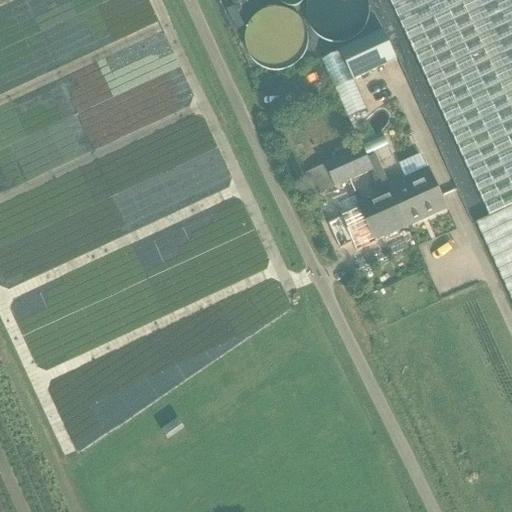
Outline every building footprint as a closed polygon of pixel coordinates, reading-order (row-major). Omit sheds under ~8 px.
[(511,0),(388,0),(403,31),(488,217),(476,224),(511,302),(511,0)] [(234,7),(226,11),(236,32),(244,28),(234,7)] [(340,51),(354,81),(397,61),(383,31),(340,51)] [(367,110),(354,81),(340,51),(322,59),(332,81),(350,118),(367,110)] [(316,197),(334,189),(372,171),(362,149),(306,175),(316,197)] [(393,196),(392,196),(395,203),(396,203),(407,227),(446,209),(428,169),(389,187),(393,196)] [(378,197),(358,206),(375,242),(407,227),(396,203),(395,203),(392,196),(380,201),(378,197)] [(167,441),(183,429),(177,420),(161,432),(167,441)]
